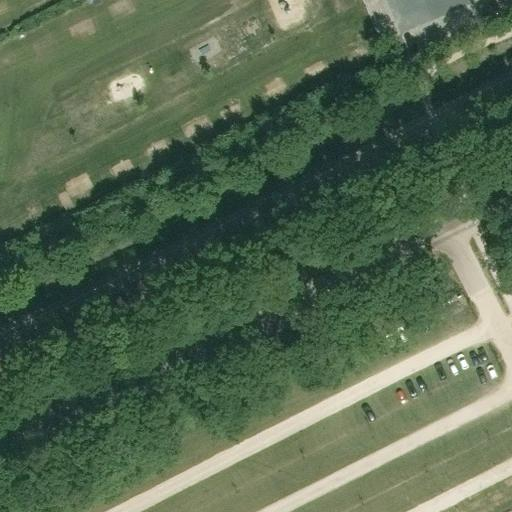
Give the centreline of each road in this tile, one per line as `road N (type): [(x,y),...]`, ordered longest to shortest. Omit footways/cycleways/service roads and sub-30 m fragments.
road 1 (tertiary): [(0,438),(494,206)]
road 2 (track): [(234,0),(0,107)]
